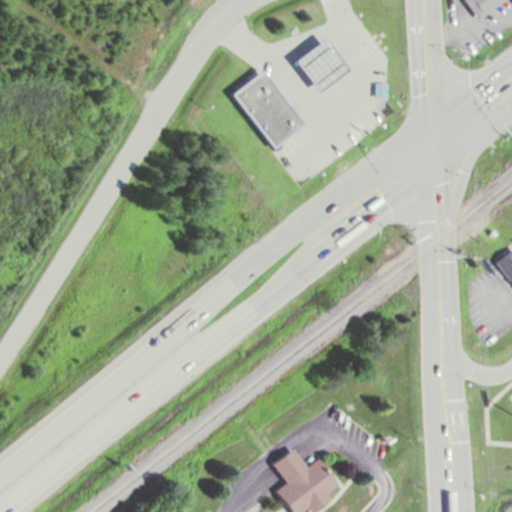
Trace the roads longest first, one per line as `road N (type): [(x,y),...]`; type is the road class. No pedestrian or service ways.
road 1 (trunk): [(432,123),(0,469)]
road 2 (trunk): [(4,511),(433,164)]
road 3 (residential): [(240,0),(212,30),(0,357)]
road 4 (tertiary): [(449,511),(438,236)]
road 5 (trunk): [(438,236),(493,119)]
road 6 (secondary): [(432,123),(422,0)]
